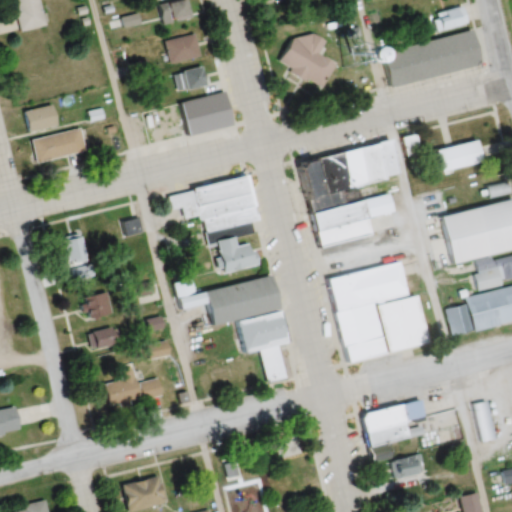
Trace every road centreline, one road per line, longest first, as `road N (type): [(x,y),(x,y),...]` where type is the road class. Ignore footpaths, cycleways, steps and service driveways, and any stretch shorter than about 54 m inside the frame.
road 1 (residential): [(322,398),(221,0)]
road 2 (residential): [(0,475),(322,398)]
road 3 (residential): [(74,459),(0,160)]
road 4 (residential): [(0,206),(257,143)]
road 5 (residential): [(257,143),(511,80)]
road 6 (residential): [(322,398),(511,348)]
